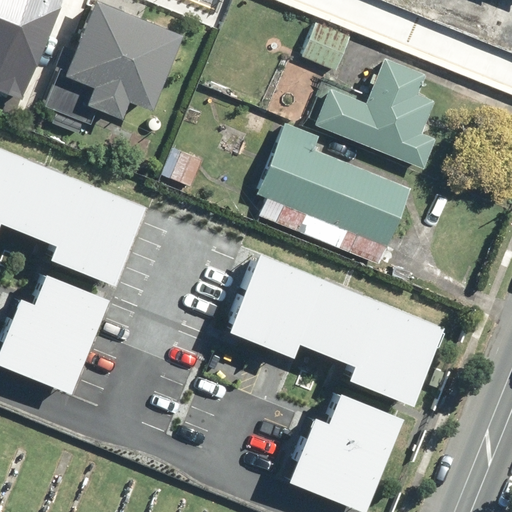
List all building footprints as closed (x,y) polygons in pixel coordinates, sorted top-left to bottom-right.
[(0,0),(0,101),(12,106),(55,0),(0,0)] [(107,0),(92,0),(50,111),(96,129),(106,102),(154,120),(188,31),(107,0)] [(350,35),(318,21),(303,57),(334,71),(350,35)] [(426,72),(385,56),(367,101),(322,84),(307,121),(424,167),(437,136),(422,130),(434,98),(418,92),(426,72)] [(273,112),(253,104),(243,128),(263,136),(273,112)] [(244,124),(230,117),(218,143),(232,150),(244,124)] [(287,123),(257,192),(268,197),(261,213),(378,264),(415,178),(287,123)] [(206,161),(174,146),(161,174),(193,189),(206,161)] [(0,159),(0,238),(2,239),(9,224),(55,244),(50,255),(111,281),(138,218),(0,159)] [(261,259),(233,325),(306,357),(313,341),(359,361),(354,373),(415,399),(442,336),(261,259)] [(19,298),(0,342),(0,361),(75,393),(118,289),(47,260),(29,302),(19,298)] [(307,422),(282,483),(351,511),(365,511),(407,414),(336,384),(318,427),(307,422)]
